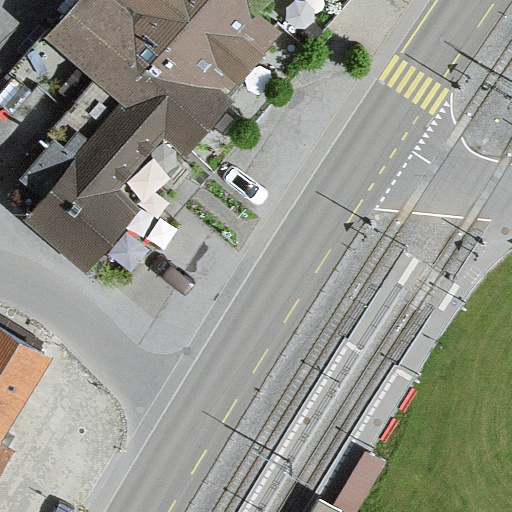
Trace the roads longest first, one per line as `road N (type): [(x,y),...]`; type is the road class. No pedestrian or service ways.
road 1 (secondary): [(196,419),(380,131)]
road 2 (residential): [(196,419),(29,285),(0,280)]
road 3 (secondary): [(380,131),(469,0)]
road 4 (unclassified): [(380,131),(436,167),(489,191),(511,192)]
